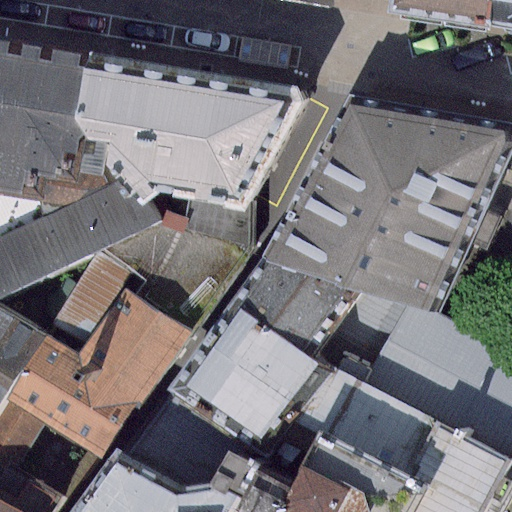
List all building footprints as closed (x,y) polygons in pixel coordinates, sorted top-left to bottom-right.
[(256,0),(335,13),(337,0),(256,0)] [(511,0),(391,0),(384,46),(511,67),(511,0)] [(140,65),(0,35),(0,171),(74,188),(92,168),(125,172),(140,65)] [(315,98),(140,65),(125,172),(133,183),(150,218),(262,241),(326,132),(315,98)] [(456,321),(511,189),(511,132),(375,110),(200,421),(282,477),(300,452),(328,471),(359,414),(417,305),(456,321)] [(0,171),(0,305),(10,328),(166,239),(150,218),(133,183),(92,168),(74,188),(0,171)] [(63,362),(16,433),(126,455),(217,316),(155,275),(110,343),(63,362)] [(0,305),(0,458),(16,433),(63,362),(10,328),(0,305)] [(511,511),(511,344),(456,321),(417,305),(359,414),(328,471),(308,508),(256,486),(239,511),(183,511),(146,486),(127,511),(511,511)] [(0,511),(61,511),(66,504),(0,465),(0,511)]
